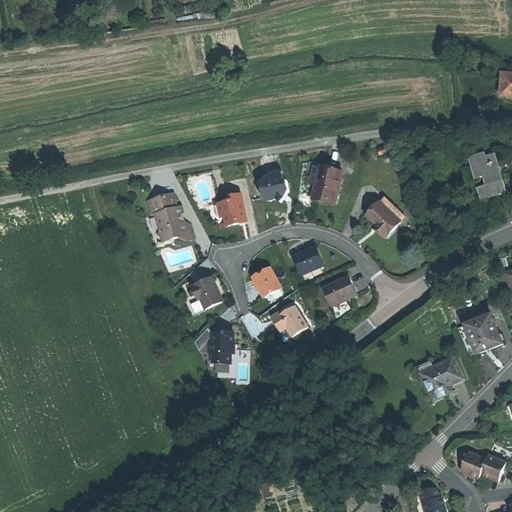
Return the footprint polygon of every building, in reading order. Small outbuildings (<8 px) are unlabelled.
[(379,149),(381,154),(390,151),(389,146),(379,149)] [(477,179),(488,176),(491,186),(480,189),(483,200),(499,196),(509,193),(498,155),(488,158),(487,154),(475,157),(478,166),(473,167),(477,179)] [(317,185),(315,196),(326,199),(337,202),(345,173),(322,167),(321,171),(317,185)] [(317,185),(321,171),(315,170),(311,184),(317,185)] [(271,177),(261,179),(264,194),(262,197),(268,201),(273,200),(276,199),(282,203),(290,191),(288,181),(285,181),(283,172),(271,174),(271,177)] [(179,209),(175,194),(149,202),(153,216),(156,215),(161,229),(158,235),(162,239),(163,242),(167,241),(171,244),(172,240),(179,238),(187,241),(191,240),(194,239),(190,226),(186,221),(183,221),(181,214),(184,213),(182,208),(179,209)] [(237,224),(247,222),(242,194),(230,196),(231,201),(218,203),(221,217),(225,216),(227,225),(237,224)] [(381,202),(401,221),(406,216),(394,205),(386,197),(381,202)] [(379,227),(379,228),(387,236),(401,221),(381,202),(368,216),(375,223),(379,227)] [(306,253),(295,257),(303,275),(324,266),(315,248),(306,253)] [(263,274),(255,278),(265,297),(282,288),(271,269),(263,274)] [(355,286),(351,277),(325,289),(335,308),(360,296),(355,286)] [(206,309),(224,301),(218,288),(213,278),(193,287),(199,300),(202,299),(206,309)] [(454,292),(445,295),(449,307),(458,304),(454,292)] [(277,317),(273,319),(282,333),(288,329),(294,338),(311,327),(298,306),(291,311),(290,309),(277,317)] [(507,343),(496,314),(469,325),(470,327),(461,331),(469,351),(478,347),(481,354),(493,349),(507,343)] [(201,354),(211,354),(211,343),(215,343),(215,334),(209,329),(197,343),(201,354)] [(214,354),(214,364),(232,365),(232,355),(235,355),(236,334),(232,334),(228,333),(227,335),(215,334),(215,343),(211,343),(211,354),(214,354)] [(453,358),(439,365),(440,367),(424,375),(436,399),(448,393),(444,387),(450,384),(463,378),(453,358)] [(489,462),(485,471),(494,475),(503,479),(510,462),(492,454),(489,462)] [(472,475),(482,479),(485,471),(489,462),(472,455),(465,472),(472,475)] [(421,495),(424,505),(442,499),(440,494),(436,490),(421,495)] [(424,505),(426,511),(445,511),(445,508),(442,499),(424,505)]
